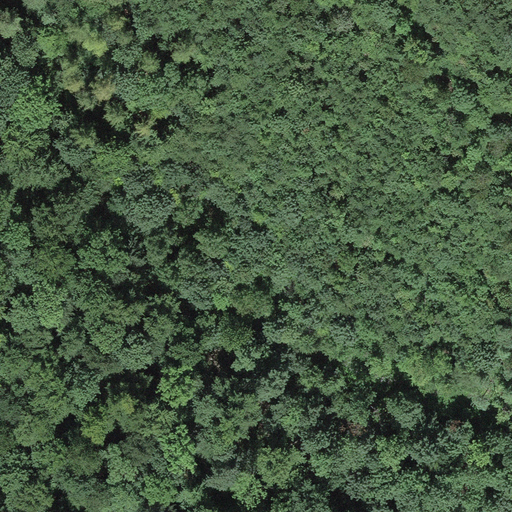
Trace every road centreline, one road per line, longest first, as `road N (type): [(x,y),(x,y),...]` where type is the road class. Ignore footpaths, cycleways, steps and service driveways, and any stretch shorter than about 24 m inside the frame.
road 1 (track): [(0,74),(211,360),(291,449),(371,511)]
road 2 (track): [(155,275),(383,374),(511,409)]
road 3 (track): [(511,106),(399,0)]
